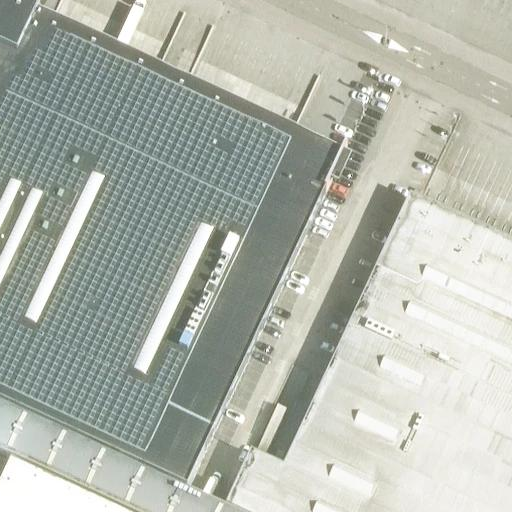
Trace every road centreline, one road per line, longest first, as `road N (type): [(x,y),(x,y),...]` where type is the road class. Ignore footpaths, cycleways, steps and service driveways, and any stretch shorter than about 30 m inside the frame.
road 1 (unknown): [(256,432),(432,67)]
road 2 (unclassified): [(511,104),(287,0)]
